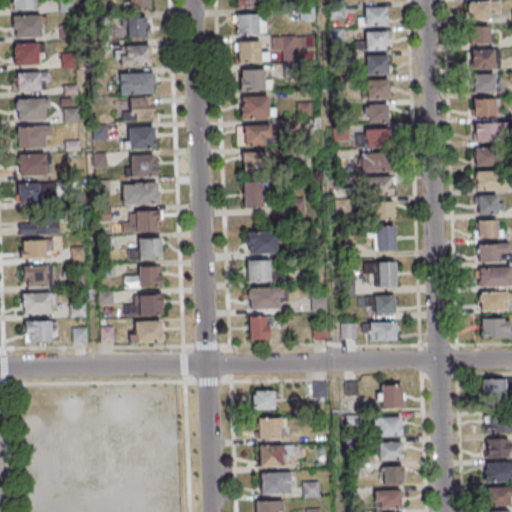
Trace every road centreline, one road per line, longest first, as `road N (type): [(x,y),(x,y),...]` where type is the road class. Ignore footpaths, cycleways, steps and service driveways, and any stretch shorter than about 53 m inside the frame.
road 1 (residential): [(210,511),(190,0)]
road 2 (residential): [(442,511),(424,0)]
road 3 (residential): [(511,359),(0,367)]
